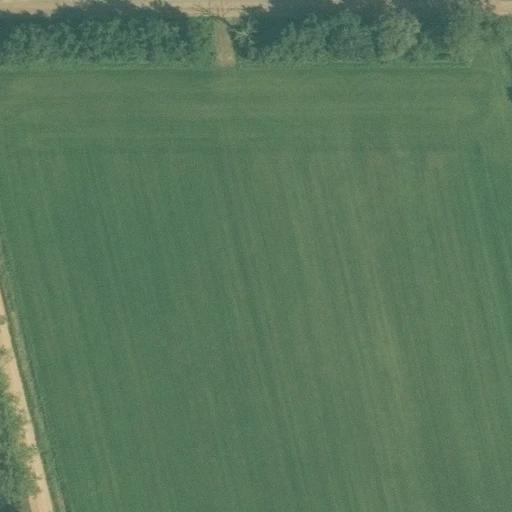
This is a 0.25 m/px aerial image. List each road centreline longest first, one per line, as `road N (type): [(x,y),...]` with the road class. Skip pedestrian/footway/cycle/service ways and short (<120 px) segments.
road 1 (track): [(499,11),(0,5)]
road 2 (track): [(0,336),(41,511)]
